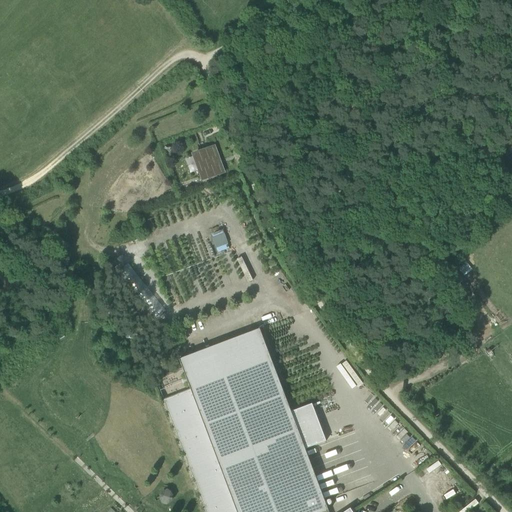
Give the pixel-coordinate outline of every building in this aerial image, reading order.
[(216,147),(194,155),(203,180),(225,172),(216,147)] [(223,228),(211,231),(216,252),(228,249),(223,228)] [(352,511),(350,509),(345,511),(328,511),(260,329),(179,360),(191,390),(164,401),(206,511),(352,511)] [(297,420),(306,448),(321,443),(318,432),(307,435),(304,427),(312,425),(310,416),(297,420)] [(406,452),(414,467),(423,462),(415,447),(406,452)]
